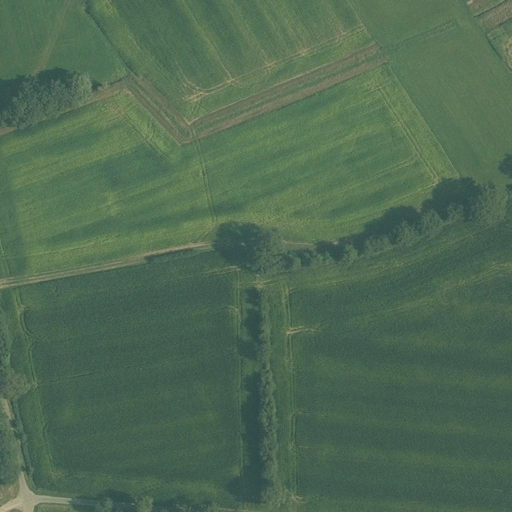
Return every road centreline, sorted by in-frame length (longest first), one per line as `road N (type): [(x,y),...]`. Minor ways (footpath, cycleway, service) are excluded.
road 1 (track): [(0,287),(255,242),(318,253),(373,243),(486,196)]
road 2 (unclassified): [(22,498),(188,511)]
